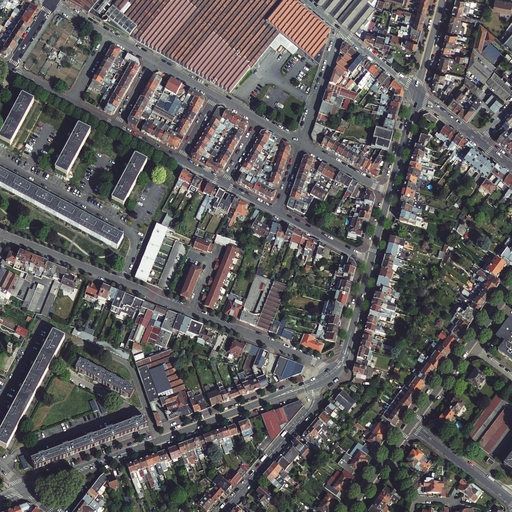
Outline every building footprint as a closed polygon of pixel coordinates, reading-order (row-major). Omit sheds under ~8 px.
[(18,1),(19,0),(13,0),(11,4),(10,7),(9,8),(11,8),(14,10),(16,5),(17,3),(18,1)] [(38,3),(31,0),(25,0),(26,0),(25,0),(21,0),(25,2),(37,10),(39,7),(38,3)] [(65,0),(65,2),(230,95),(244,78),(270,47),(281,35),(292,44),(299,50),(319,67),(330,34),(330,30),(303,8),(293,0),(65,0)] [(318,0),(318,1),(330,11),(338,0),(318,0)] [(352,0),(338,0),(330,11),(338,18),(352,0)] [(352,0),(338,18),(364,40),(370,23),(372,17),(373,15),(377,0),(352,0)] [(377,0),(373,15),(377,16),(382,18),(384,10),(379,8),(381,0),(385,0),(402,5),(403,0),(377,0)] [(474,7),(475,2),(469,0),(455,0),(455,2),(470,6),(469,7),(474,8),(474,7)] [(511,9),(511,1),(504,0),(495,0),(493,9),(511,12),(511,9)] [(25,2),(22,6),(34,14),(37,10),(25,2)] [(427,12),(428,7),(409,2),(407,6),(417,9),(427,12)] [(470,6),(455,2),(454,7),(466,10),(466,11),(468,11),(469,7),(470,6)] [(34,14),(22,6),(19,10),(32,18),(34,14)] [(466,10),(454,7),(452,12),(465,16),(466,11),(466,10)] [(397,13),(414,18),(424,21),(427,12),(417,9),(416,13),(412,12),(411,13),(397,9),(396,13),(397,13)] [(19,10),(17,15),(29,23),(32,18),(19,10)] [(14,19),(26,27),(29,23),(17,15),(14,13),(13,12),(11,14),(13,14),(16,16),(14,19)] [(465,16),(452,12),(451,19),(460,21),(461,19),(465,20),(467,19),(471,20),(471,21),(476,22),(477,19),(465,16)] [(424,21),(414,18),(413,22),(407,20),(406,23),(413,24),(422,27),(424,21)] [(26,27),(14,19),(11,23),(23,31),(26,27)] [(447,31),(461,35),(464,27),(460,26),(462,21),(460,21),(451,19),(447,31)] [(23,31),(11,23),(9,22),(7,21),(6,23),(10,26),(8,28),(20,36),(23,31)] [(504,44),(500,40),(493,33),(481,22),(475,45),(474,47),(481,54),(483,51),(495,63),(494,65),(497,68),(499,65),(500,62),(504,56),(511,62),(511,57),(506,52),(509,48),(504,44)] [(364,40),(369,44),(374,28),(371,27),(373,23),(370,23),(364,40)] [(399,28),(420,34),(422,27),(413,24),(412,27),(402,24),(401,26),(400,26),(400,27),(397,26),(397,28),(399,28)] [(374,47),(375,44),(378,32),(380,26),(377,25),(377,27),(374,27),(374,28),(369,44),(374,47)] [(6,33),(18,40),(20,36),(8,28),(7,31),(3,28),(1,30),(3,31),(6,33)] [(383,48),(386,34),(387,33),(388,29),(384,28),(383,33),(378,32),(375,44),(380,45),(379,48),(383,48)] [(418,41),(420,34),(399,28),(398,32),(406,34),(405,38),(418,41)] [(461,35),(447,31),(445,37),(457,40),(457,38),(467,40),(468,37),(461,35)] [(15,45),(18,40),(6,33),(4,35),(2,34),(1,36),(15,45)] [(395,42),(417,48),(418,41),(405,38),(393,34),(390,43),(394,44),(395,42)] [(0,41),(12,49),(15,45),(1,36),(0,35),(0,38),(0,39),(1,38),(1,39),(0,41)] [(281,35),(270,47),(276,52),(282,46),(294,56),(299,50),(292,44),(281,35)] [(445,37),(444,43),(460,48),(461,46),(460,44),(461,41),(457,40),(445,37)] [(0,48),(9,54),(12,49),(0,41),(0,48)] [(460,48),(444,43),(442,49),(457,53),(460,54),(462,48),(460,48)] [(343,45),(338,58),(343,59),(352,48),(346,44),(343,45)] [(121,57),(124,52),(115,47),(111,48),(110,51),(121,57)] [(511,93),(511,85),(500,75),(495,70),(497,68),(494,65),(481,54),(474,47),(473,51),(471,57),(470,63),(468,68),(485,83),(487,80),(507,99),(511,93)] [(9,54),(0,48),(0,55),(3,57),(7,56),(9,54)] [(343,78),(361,56),(352,48),(343,59),(338,58),(334,71),(343,78)] [(110,51),(107,55),(118,61),(121,57),(110,51)] [(124,61),(128,63),(140,69),(141,67),(139,61),(128,54),(126,58),(125,59),(124,61)] [(105,59),(116,66),(118,61),(107,55),(105,59)] [(452,64),(454,59),(448,57),(440,55),(436,70),(446,72),(449,63),(452,64)] [(365,59),(361,56),(343,78),(348,80),(365,59)] [(120,68),(116,66),(105,59),(102,64),(114,70),(116,68),(119,70),(120,68)] [(354,82),(360,74),(369,63),(365,59),(348,80),(354,82)] [(511,72),(500,62),(499,65),(505,70),(510,75),(511,76),(511,72)] [(140,69),(128,63),(126,67),(137,74),(140,69)] [(369,63),(360,74),(362,76),(359,80),(361,82),(374,67),(369,63)] [(102,64),(100,68),(112,75),(113,72),(117,74),(118,73),(114,70),(102,64)] [(126,67),(124,72),(135,78),(137,74),(126,67)] [(378,70),(374,67),(361,82),(358,85),(361,87),(367,80),(369,82),(378,70)] [(100,68),(97,72),(113,81),(114,79),(115,77),(112,75),(100,68)] [(374,86),(383,75),(378,70),(369,82),(366,85),(368,87),(371,84),(374,86)] [(435,76),(447,79),(449,79),(450,77),(451,77),(451,76),(460,78),(462,76),(446,72),(436,70),(435,76)] [(121,74),(118,73),(117,74),(119,75),(123,78),(132,83),(135,78),(124,72),(123,71),(121,74)] [(334,71),(329,84),(347,91),(353,83),(354,82),(348,80),(343,78),(334,71)] [(113,81),(97,72),(95,77),(106,83),(107,80),(112,83),(113,81)] [(502,73),(500,75),(511,85),(511,76),(510,75),(508,77),(505,74),(504,75),(502,73)] [(383,85),(388,79),(383,75),(374,86),(371,90),(376,94),(376,93),(379,89),(383,85)] [(497,111),(504,102),(496,95),(493,98),(481,88),(466,75),(464,82),(476,93),(478,95),(497,111)] [(151,80),(159,85),(164,88),(166,89),(167,87),(164,85),(165,85),(162,83),(163,82),(166,83),(163,81),(160,79),(153,76),(151,80)] [(435,76),(432,87),(435,88),(439,89),(440,84),(445,85),(447,79),(435,76)] [(110,85),(106,83),(95,77),(92,82),(104,88),(105,85),(109,88),(110,85)] [(132,83),(123,78),(121,82),(129,87),(132,83)] [(111,84),(118,87),(127,92),(129,87),(121,82),(119,84),(115,82),(116,80),(114,79),(113,81),(112,83),(111,84)] [(182,85),(171,79),(168,85),(167,87),(166,89),(165,90),(173,94),(176,96),(182,85)] [(387,91),(394,83),(388,79),(383,85),(386,87),(382,92),(379,89),(376,93),(382,94),(384,95),(386,93),(387,91)] [(158,87),(159,85),(151,80),(148,84),(157,89),(160,91),(163,93),(165,90),(166,89),(164,88),(163,90),(158,87)] [(457,81),(455,81),(447,92),(449,93),(457,81)] [(104,88),(92,82),(90,86),(101,92),(100,92),(105,95),(107,92),(108,90),(104,88)] [(402,90),(394,83),(387,91),(393,96),(394,96),(394,98),(402,100),(403,95),(402,90)] [(114,91),(115,92),(118,87),(111,84),(110,85),(109,88),(111,89),(114,91)] [(146,89),(155,94),(158,96),(161,97),(163,93),(160,91),(159,93),(156,91),(157,89),(148,84),(146,89)] [(329,84),(323,102),(335,107),(338,100),(339,101),(341,97),(353,101),(358,95),(347,91),(329,84)] [(185,87),(182,85),(176,96),(179,98),(181,97),(185,89),(184,89),(185,87)] [(115,92),(124,97),(127,92),(118,87),(115,92)] [(143,93),(156,100),(157,101),(158,102),(161,97),(158,96),(157,98),(153,96),(155,94),(146,89),(143,93)] [(178,111),(180,107),(182,104),(171,97),(173,94),(165,90),(163,93),(161,97),(158,102),(156,106),(154,110),(153,111),(153,112),(163,118),(168,120),(172,122),(173,120),(174,119),(176,116),(178,111)] [(190,90),(188,94),(203,103),(205,101),(203,97),(190,90)] [(114,94),(113,96),(122,101),(124,97),(115,92),(114,91),(113,93),(114,94)] [(456,98),(454,96),(448,105),(453,109),(459,100),(464,93),(461,91),(456,98)] [(122,101),(113,96),(108,93),(107,92),(105,95),(104,97),(119,106),(122,101)] [(155,102),(156,100),(143,93),(141,97),(153,104),(156,106),(158,102),(157,101),(156,103),(155,102)] [(449,93),(443,101),(448,105),(454,96),(449,93)] [(192,102),(201,107),(203,103),(188,94),(185,98),(188,100),(189,97),(193,100),(192,102)] [(402,100),(394,98),(387,96),(384,95),(382,94),(380,100),(400,106),(402,100)] [(34,101),(22,95),(17,106),(16,108),(5,128),(4,129),(0,137),(0,140),(10,146),(34,101)] [(461,102),(459,100),(453,109),(458,112),(466,102),(469,97),(466,95),(461,102)] [(478,95),(475,100),(462,116),(469,121),(482,104),(488,109),(486,111),(492,116),(497,111),(478,95)] [(119,106),(104,97),(101,102),(104,103),(105,101),(109,103),(108,105),(108,106),(116,110),(119,106)] [(138,102),(147,107),(153,111),(154,110),(151,108),(153,104),(141,97),(138,102)] [(475,100),(471,98),(467,103),(466,102),(458,112),(462,116),(475,100)] [(198,112),(201,107),(192,102),(188,100),(187,102),(184,101),(183,103),(198,112)] [(379,107),(399,112),(400,106),(380,100),(379,107)] [(104,103),(101,102),(98,108),(101,110),(103,106),(104,107),(106,104),(104,103)] [(138,102),(136,107),(144,112),(148,114),(151,115),(151,114),(149,113),(150,111),(146,109),(147,107),(138,102)] [(333,119),(337,107),(335,107),(323,102),(317,118),(327,121),(328,117),(333,119)] [(196,116),(198,112),(183,103),(182,104),(180,107),(183,109),(185,106),(188,109),(187,111),(196,116)] [(116,110),(108,106),(106,109),(105,109),(104,111),(111,115),(114,114),(116,110)] [(136,107),(133,112),(148,120),(150,117),(147,116),(143,114),(144,112),(136,107)] [(218,108),(215,112),(223,117),(227,110),(221,107),(218,108)] [(381,110),(380,113),(397,118),(399,112),(379,107),(378,109),(381,110)] [(226,121),(231,113),(227,110),(223,117),(221,121),(225,123),(226,121)] [(181,113),(178,111),(176,116),(180,118),(182,120),(185,115),(181,113)] [(185,115),(194,120),(196,116),(187,111),(185,115)] [(148,120),(133,112),(130,117),(136,121),(145,126),(147,123),(148,120)] [(223,117),(215,112),(212,119),(219,123),(221,121),(223,117)] [(397,118),(380,113),(375,112),(375,115),(377,115),(383,117),(382,120),(384,121),(396,124),(397,118)] [(235,115),(231,113),(226,121),(229,123),(226,127),(228,128),(231,123),(235,115)] [(424,116),(423,118),(434,127),(434,126),(438,121),(430,114),(424,116)] [(191,124),(194,120),(185,115),(182,120),(191,124)] [(235,115),(231,123),(235,126),(240,118),(235,115)] [(133,127),(136,121),(130,117),(128,121),(128,125),(133,127)] [(180,124),(189,129),(191,124),(182,120),(180,118),(178,121),(174,119),(173,120),(175,121),(180,124)] [(233,131),(237,133),(245,120),(240,118),(235,126),(233,129),(233,131)] [(209,123),(221,130),(223,125),(222,125),(219,123),(212,119),(209,123)] [(147,135),(152,137),(159,125),(160,123),(155,120),(152,126),(147,135)] [(161,142),(166,133),(168,130),(165,129),(168,124),(171,125),(172,122),(168,120),(167,122),(164,127),(157,140),(161,142)] [(245,120),(237,133),(242,136),(248,125),(247,122),(245,120)] [(393,134),(396,124),(384,121),(381,131),(393,134)] [(443,125),(438,121),(434,126),(440,130),(443,125)] [(147,135),(152,126),(147,123),(145,126),(142,132),(147,135)] [(221,130),(209,123),(206,128),(218,134),(218,135),(221,130)] [(316,123),(314,128),(323,131),(326,127),(316,123)] [(178,128),(186,133),(189,129),(180,124),(178,128)] [(505,124),(502,127),(504,129),(503,130),(506,132),(497,143),(502,147),(511,135),(507,131),(509,128),(505,124)] [(157,140),(164,127),(163,126),(162,127),(159,125),(152,137),(157,140)] [(453,133),(443,125),(440,130),(435,136),(445,144),(453,133)] [(73,138),(62,158),(61,160),(55,170),(67,176),(90,132),(79,126),(73,136),(73,138)] [(346,129),(339,126),(337,130),(344,134),(346,129)] [(323,131),(320,137),(316,144),(326,149),(334,135),(329,132),(331,129),(326,127),(323,131)] [(184,138),(186,133),(178,128),(175,133),(176,133),(178,134),(181,136),(184,138)] [(215,139),(218,134),(206,128),(204,133),(215,139)] [(312,134),(320,137),(323,131),(314,128),(312,134)] [(388,152),(393,134),(381,131),(376,130),(371,147),(377,149),(382,150),(388,152)] [(161,142),(166,145),(172,134),(173,132),(171,131),(169,135),(166,133),(161,142)] [(237,133),(233,131),(232,133),(227,131),(226,133),(227,134),(240,141),(242,136),(237,133)] [(278,139),(265,132),(261,133),(260,136),(269,141),(270,139),(275,142),(274,143),(275,144),(278,139)] [(166,145),(171,147),(176,138),(178,134),(176,133),(174,135),(172,134),(166,145)] [(218,141),(215,139),(204,133),(201,137),(210,143),(211,140),(215,143),(214,143),(216,144),(215,145),(216,146),(219,141),(218,141)] [(458,137),(453,133),(445,144),(442,148),(443,149),(444,148),(446,149),(450,143),(452,144),(458,137)] [(511,133),(511,135),(502,147),(507,151),(511,143),(511,133)] [(240,141),(227,134),(225,139),(228,140),(237,145),(240,141)] [(313,142),(316,144),(320,137),(312,134),(311,136),(313,142)] [(336,135),(334,134),(334,135),(326,149),(331,152),(337,141),(338,140),(335,138),(336,135)] [(176,138),(171,147),(174,149),(178,148),(184,138),(181,136),(179,140),(176,138)] [(269,141),(260,136),(257,140),(266,145),(269,141)] [(431,139),(426,137),(421,136),(418,147),(425,149),(433,138),(432,137),(431,139)] [(199,142),(207,147),(210,143),(201,137),(199,142)] [(449,149),(454,153),(463,140),(458,137),(452,144),(449,149)] [(274,146),(276,147),(277,143),(281,146),(280,148),(290,152),(291,149),(289,146),(278,139),(275,144),(274,145),(274,146)] [(225,145),(234,150),(237,145),(228,140),(225,145)] [(272,149),(266,145),(257,140),(255,145),(266,151),(268,148),(270,149),(268,153),(270,154),(270,152),(271,151),(272,149)] [(463,140),(454,153),(448,160),(450,161),(454,158),(456,160),(468,144),(463,140)] [(337,141),(331,152),(336,155),(342,144),(337,141)] [(207,147),(199,142),(196,147),(202,150),(203,148),(207,150),(206,152),(211,155),(213,152),(214,151),(211,149),(207,147)] [(347,146),(342,144),(336,155),(341,158),(347,146)] [(468,144),(456,160),(454,162),(456,164),(458,161),(462,164),(463,164),(471,152),(474,149),(468,144)] [(232,155),(234,150),(225,145),(223,150),(232,155)] [(264,156),(266,151),(255,145),(252,150),(264,156)] [(345,160),(352,148),(348,145),(347,146),(341,158),(345,160)] [(430,150),(425,149),(418,147),(416,146),(414,152),(428,156),(430,150)] [(211,155),(206,152),(202,150),(196,147),(193,151),(202,156),(204,158),(208,160),(210,157),(211,155)] [(290,152),(280,148),(279,153),(288,157),(290,152)] [(353,148),(352,148),(345,160),(350,163),(357,150),(353,148)] [(232,155),(223,150),(222,152),(220,154),(229,159),(232,155)] [(264,156),(252,150),(249,154),(258,159),(261,161),(262,161),(263,159),(264,160),(263,162),(265,163),(266,160),(267,158),(266,157),(264,156)] [(350,163),(355,166),(363,152),(360,150),(359,151),(357,150),(350,163)] [(386,158),(388,152),(382,150),(380,153),(379,156),(386,158)] [(202,156),(193,151),(191,155),(192,159),(198,162),(202,156)] [(364,152),(363,152),(355,166),(360,168),(365,160),(363,159),(365,154),(363,153),(364,152)] [(428,156),(414,152),(412,158),(429,163),(431,157),(428,156)] [(471,169),(479,158),(471,152),(463,164),(467,167),(471,169)] [(286,162),(288,157),(279,153),(277,159),(286,162)] [(229,159),(220,154),(218,159),(226,164),(229,159)] [(249,154),(247,159),(256,164),(258,159),(249,154)] [(112,200),(123,207),(147,162),(136,156),(130,167),(129,168),(118,188),(117,190),(112,200)] [(304,157),(303,160),(315,164),(316,160),(308,156),(304,157)] [(364,171),(372,157),(371,157),(370,158),(367,156),(365,160),(360,168),(364,171)] [(277,159),(273,157),(272,162),(285,167),(286,162),(277,159)] [(364,171),(369,173),(376,161),(373,159),(374,158),(372,157),(364,171)] [(430,163),(429,163),(412,158),(411,164),(431,170),(432,166),(430,166),(430,163)] [(487,164),(479,158),(471,169),(475,173),(475,172),(478,175),(487,164)] [(224,169),(226,164),(218,159),(215,164),(224,169)] [(247,159),(244,163),(253,168),(256,164),(247,159)] [(376,161),(369,173),(376,177),(378,177),(379,174),(379,172),(379,170),(377,169),(379,165),(381,161),(377,159),(376,161)] [(303,160),(301,165),(314,169),(315,165),(315,164),(303,160)] [(285,167),(272,162),(271,167),(283,172),(285,167)] [(253,168),(244,163),(241,168),(250,173),(254,175),(256,173),(254,172),(255,170),(253,168)] [(223,170),(224,169),(215,164),(212,170),(217,172),(223,170)] [(261,167),(258,165),(256,164),(253,168),(255,170),(258,171),(259,172),(261,169),(262,168),(261,167)] [(321,166),(318,171),(316,175),(313,180),(316,181),(318,177),(320,178),(322,175),(326,167),(322,164),(321,166)] [(431,170),(411,164),(409,170),(420,173),(421,169),(428,172),(431,172),(432,170),(431,170)] [(487,164),(478,175),(475,179),(476,180),(475,180),(476,181),(480,177),(485,181),(494,170),(487,164)] [(314,169),(301,165),(300,170),(312,174),(314,169)] [(492,176),(495,179),(502,170),(497,166),(494,170),(485,181),(482,185),(487,189),(491,185),(488,182),(492,176)] [(268,172),(281,177),(283,172),(271,167),(270,167),(268,172)] [(331,169),(326,167),(322,175),(326,178),(331,169)] [(242,175),(238,183),(243,186),(250,173),(241,168),(241,169),(244,171),(242,175)] [(335,172),(331,169),(326,178),(324,180),(329,183),(335,172)] [(312,174),(300,170),(298,175),(311,179),(312,177),(313,177),(312,179),(313,180),(316,175),(315,175),(312,174)] [(420,173),(409,170),(407,177),(416,179),(427,182),(428,175),(427,175),(420,173)] [(480,188),(490,196),(500,183),(507,174),(502,170),(495,179),(491,185),(487,189),(482,185),(480,188)] [(0,186),(117,249),(123,238),(114,233),(101,226),(92,221),(79,214),(69,209),(57,202),(48,197),(35,190),(25,185),(12,178),(3,173),(0,171),(0,186)] [(181,188),(184,183),(189,174),(183,171),(176,185),(181,188)] [(267,177),(268,177),(280,182),(281,177),(268,172),(267,177)] [(335,172),(329,183),(328,184),(331,185),(332,183),(332,182),(335,183),(340,174),(335,172)] [(254,175),(250,173),(243,186),(248,189),(253,180),(254,178),(255,176),(254,175)] [(15,174),(12,178),(25,185),(28,181),(15,174)] [(189,174),(184,183),(188,185),(186,188),(189,190),(196,178),(189,174)] [(255,182),(253,180),(248,189),(253,191),(259,181),(259,180),(260,179),(261,177),(259,176),(260,175),(258,174),(257,177),(258,177),(255,182)] [(340,174),(335,183),(331,190),(329,194),(332,195),(334,191),(338,193),(340,189),(338,188),(339,185),(348,190),(353,182),(340,174)] [(507,193),(511,186),(511,178),(507,174),(500,183),(504,186),(502,189),(507,193)] [(311,179),(298,175),(296,179),(306,183),(310,184),(311,179)] [(321,185),(324,180),(326,178),(322,175),(320,178),(319,180),(318,182),(317,183),(321,185)] [(280,182),(268,177),(267,180),(270,181),(269,184),(271,184),(274,185),(278,187),(280,182)] [(407,177),(405,184),(420,188),(425,189),(427,182),(416,179),(407,177)] [(202,181),(196,178),(189,190),(196,194),(198,190),(202,181)] [(214,188),(202,181),(198,190),(208,195),(201,208),(197,218),(201,220),(208,203),(213,190),(214,188)] [(253,191),(258,194),(264,184),(259,181),(253,191)] [(348,195),(351,196),(358,184),(353,182),(348,190),(341,203),(343,203),(346,198),(346,199),(348,195)] [(264,184),(258,194),(263,197),(268,187),(269,185),(269,184),(268,183),(267,185),(264,184)] [(315,187),(329,194),(331,190),(326,188),(321,185),(317,183),(317,184),(316,186),(315,187)] [(293,189),(305,193),(307,188),(304,187),(295,184),(293,189)] [(355,199),(362,187),(358,184),(351,196),(350,198),(355,199)] [(405,184),(403,190),(418,194),(420,188),(405,184)] [(274,199),(278,187),(274,185),(273,187),(274,187),(273,189),(267,199),(270,201),(274,199)] [(37,186),(35,190),(48,197),(50,193),(37,186)] [(511,192),(511,186),(507,193),(503,199),(505,201),(508,198),(507,197),(509,197),(511,192)] [(267,199),(273,189),(268,187),(263,197),(267,199)] [(308,201),(307,202),(306,204),(305,204),(299,202),(290,198),(287,207),(294,210),(295,209),(302,213),(303,213),(304,214),(305,214),(306,213),(307,212),(314,198),(324,203),(329,194),(315,187),(313,190),(313,192),(308,199),(308,201)] [(293,189),(291,194),(301,197),(304,198),(306,193),(305,193),(293,189)] [(373,193),(366,189),(363,194),(363,196),(364,196),(361,201),(373,204),(375,198),(373,193)] [(213,190),(208,203),(212,205),(215,199),(218,193),(213,190)] [(219,190),(218,193),(215,199),(218,200),(216,204),(216,203),(213,208),(215,209),(213,211),(215,212),(216,210),(221,200),(222,199),(225,193),(219,190)] [(418,194),(403,190),(401,199),(406,200),(416,203),(418,194)] [(301,197),(291,194),(290,198),(299,202),(301,197)] [(235,199),(229,196),(226,201),(226,202),(221,200),(216,210),(227,216),(231,208),(235,199)] [(59,198),(57,202),(69,209),(72,205),(59,198)] [(241,202),(235,199),(231,208),(233,209),(231,213),(232,214),(228,223),(229,224),(241,202)] [(417,209),(419,203),(416,203),(406,200),(401,199),(399,205),(403,206),(417,209)] [(372,210),(373,204),(361,201),(356,200),(355,206),(359,207),(372,210)] [(248,206),(241,202),(229,224),(228,226),(231,227),(237,215),(237,214),(237,213),(244,217),(246,213),(244,212),(246,209),(247,209),(248,208),(247,207),(248,206)] [(403,206),(401,213),(417,217),(422,219),(424,211),(417,209),(403,206)] [(372,210),(359,207),(358,209),(356,209),(354,209),(353,212),(361,214),(370,216),(372,210)] [(81,210),(79,214),(92,221),(94,217),(81,210)] [(256,220),(260,212),(256,210),(252,218),(256,220)] [(417,218),(417,217),(401,213),(399,220),(416,225),(417,221),(416,221),(417,218)] [(350,217),(352,218),(363,221),(368,222),(370,216),(361,214),(360,216),(355,215),(355,216),(351,215),(350,217)] [(469,222),(471,220),(463,214),(462,216),(469,222)] [(363,221),(352,218),(347,238),(356,240),(358,236),(361,236),(362,230),(360,230),(363,221)] [(271,229),(255,221),(250,231),(267,240),(271,229)] [(103,222),(101,226),(114,233),(116,228),(103,222)] [(161,226),(156,224),(135,278),(146,282),(167,229),(161,226)] [(272,234),(277,236),(280,227),(273,225),(271,229),(267,240),(266,242),(269,243),(272,234)] [(284,229),(280,227),(277,236),(276,237),(281,239),(277,249),(281,250),(284,241),(289,228),(285,226),(284,229)] [(458,228),(453,227),(449,241),(452,241),(453,238),(455,235),(456,235),(457,232),(458,228)] [(294,231),(289,228),(284,241),(290,243),(294,231)] [(303,235),(294,231),(290,243),(300,247),(303,235)] [(236,250),(238,246),(230,243),(231,240),(223,237),(217,235),(215,242),(228,247),(221,264),(217,263),(214,270),(219,271),(215,280),(211,278),(208,285),(213,287),(209,295),(205,293),(202,300),(206,302),(205,306),(214,310),(238,251),(236,250)] [(304,252),(309,238),(303,235),(300,247),(298,250),(296,257),(298,258),(300,254),(303,255),(304,252)] [(202,251),(206,241),(197,238),(194,237),(191,244),(194,246),(194,247),(202,251)] [(314,241),(309,238),(304,252),(307,253),(307,251),(311,252),(314,241)] [(388,244),(400,248),(407,250),(409,243),(390,238),(388,244)] [(211,243),(206,241),(202,251),(207,253),(208,251),(211,253),(214,245),(211,243)] [(314,241),(311,252),(310,256),(312,257),(313,254),(317,255),(320,244),(314,241)] [(326,247),(320,244),(317,255),(314,263),(315,264),(316,261),(318,261),(320,257),(322,257),(326,247)] [(400,248),(388,244),(385,257),(394,259),(395,258),(395,259),(396,258),(397,256),(396,255),(396,254),(397,254),(398,254),(400,248)] [(326,247),(322,257),(321,261),(326,263),(330,250),(326,247)] [(511,252),(507,249),(501,257),(511,265),(511,252)] [(18,256),(17,260),(20,262),(19,265),(26,268),(27,265),(30,266),(34,258),(20,252),(18,256)] [(17,260),(18,256),(10,253),(6,262),(15,266),(17,260)] [(385,257),(383,263),(397,267),(398,267),(399,264),(405,265),(405,262),(394,259),(385,257)] [(48,264),(34,258),(30,266),(34,268),(32,271),(40,274),(41,271),(44,272),(48,264)] [(344,268),(355,271),(356,267),(353,262),(347,259),(344,268)] [(501,274),(506,267),(496,259),(493,263),(492,262),(491,263),(489,265),(501,274)] [(397,267),(383,263),(382,269),(392,272),(396,273),(397,267)] [(66,271),(48,264),(44,272),(43,276),(49,279),(50,276),(52,276),(55,277),(57,278),(56,282),(61,284),(66,271)] [(496,281),(501,274),(489,265),(487,267),(488,268),(488,269),(485,273),(496,281)] [(192,266),(180,296),(183,297),(195,267),(192,266)] [(353,278),(355,271),(344,268),(340,267),(340,266),(338,274),(353,278)] [(0,288),(10,294),(19,277),(0,267),(0,288)] [(200,269),(195,267),(183,297),(188,299),(189,295),(191,296),(193,292),(194,289),(192,288),(195,281),(197,282),(200,274),(198,273),(200,269)] [(496,281),(485,273),(483,275),(473,268),(471,271),(474,274),(496,289),(500,283),(496,281)] [(392,272),(382,269),(380,274),(381,274),(382,275),(381,278),(390,281),(392,272)] [(265,273),(257,270),(255,276),(263,278),(264,275),(265,273)] [(66,271),(61,284),(74,290),(78,281),(69,277),(71,273),(66,271)] [(335,273),(333,281),(351,285),(353,278),(338,274),(335,273)] [(33,276),(27,274),(24,280),(30,283),(33,276)] [(478,286),(491,295),(496,289),(474,274),(473,276),(477,279),(476,280),(480,283),(478,286)] [(274,321),(278,312),(288,287),(266,280),(263,278),(255,276),(253,283),(259,289),(264,291),(271,291),(269,295),(268,298),(267,302),(265,305),(264,309),(262,312),(261,316),(256,327),(269,332),(272,325),(274,321)] [(24,280),(19,277),(10,294),(17,297),(24,280)] [(387,290),(390,281),(381,278),(379,278),(377,287),(380,288),(387,290)] [(333,281),(332,280),(330,291),(337,293),(348,296),(351,285),(333,281)] [(55,281),(42,315),(48,317),(61,284),(56,282),(55,281)] [(98,300),(103,287),(98,285),(97,287),(89,283),(84,294),(85,294),(84,297),(85,299),(91,301),(93,298),(98,300)] [(30,289),(25,301),(31,304),(29,309),(34,312),(44,287),(39,284),(38,286),(35,284),(32,290),(30,289)] [(488,300),(491,295),(478,286),(477,285),(475,288),(478,290),(476,292),(488,300)] [(107,301),(111,289),(103,286),(103,287),(98,300),(100,301),(102,301),(101,303),(105,305),(107,301)] [(0,288),(0,295),(8,300),(10,294),(0,288)] [(378,295),(385,297),(389,298),(390,295),(396,297),(398,293),(387,290),(380,288),(380,291),(378,291),(378,292),(378,294),(379,295),(378,295)] [(118,292),(111,289),(107,301),(110,302),(111,300),(114,301),(118,292)] [(474,302),(472,304),(480,310),(485,304),(470,294),(465,290),(463,293),(474,302)] [(485,304),(488,300),(476,292),(475,293),(472,291),(470,294),(485,304)] [(114,301),(112,308),(119,310),(125,295),(118,292),(114,301)] [(348,296),(337,293),(335,299),(332,298),(331,304),(345,308),(348,296)] [(375,294),(373,300),(385,304),(387,298),(385,298),(385,297),(378,295),(375,294)] [(121,313),(128,316),(135,299),(125,295),(119,310),(118,311),(117,316),(119,317),(121,313)] [(139,314),(144,303),(135,299),(128,316),(131,317),(133,313),(137,315),(138,313),(139,314)] [(385,304),(373,300),(371,306),(387,311),(388,309),(395,311),(397,307),(385,304)] [(480,310),(472,304),(467,300),(466,302),(467,303),(466,304),(468,305),(466,307),(468,309),(477,315),(480,310)] [(144,303),(139,314),(133,329),(128,341),(136,344),(137,345),(138,344),(140,345),(141,344),(155,307),(144,303)] [(225,314),(240,320),(244,308),(230,303),(225,314)] [(341,321),(345,308),(331,304),(328,303),(325,317),(327,317),(341,321)] [(387,311),(371,306),(370,312),(384,316),(385,314),(390,315),(389,316),(394,317),(396,313),(395,313),(387,311)] [(144,345),(154,347),(155,344),(168,312),(155,307),(141,344),(144,345)] [(240,320),(256,327),(261,316),(256,316),(254,316),(250,314),(249,312),(244,308),(240,320)] [(464,314),(459,310),(453,317),(456,319),(468,327),(477,315),(468,309),(466,309),(465,311),(465,313),(464,314)] [(166,347),(171,335),(173,330),(179,316),(168,312),(155,344),(166,348),(166,347)] [(370,312),(368,318),(378,321),(379,319),(386,321),(387,317),(384,316),(370,312)] [(179,333),(185,319),(179,316),(173,330),(179,333)] [(339,329),(341,321),(327,317),(325,322),(329,323),(328,326),(339,329)] [(464,332),(468,327),(456,319),(453,317),(450,322),(456,327),(464,332)] [(366,325),(385,330),(386,326),(383,325),(378,323),(378,321),(368,318),(366,325)] [(191,321),(185,319),(179,333),(186,335),(187,333),(191,321)] [(511,320),(510,319),(504,327),(502,329),(496,337),(504,343),(505,344),(507,341),(508,342),(510,343),(511,340),(511,320)] [(203,326),(191,321),(187,333),(198,338),(203,326)] [(281,324),(274,321),(272,325),(276,326),(273,334),(276,335),(281,324)] [(281,324),(276,335),(281,337),(287,323),(282,321),(281,324)] [(337,337),(339,329),(328,326),(323,325),(321,332),(323,333),(337,337)] [(388,331),(385,330),(366,325),(364,333),(374,336),(376,332),(387,335),(388,331)] [(18,326),(15,331),(15,332),(22,336),(25,338),(28,331),(18,326)] [(206,328),(203,326),(198,338),(198,339),(206,342),(206,343),(210,345),(214,336),(204,332),(206,328)] [(451,339),(457,343),(464,332),(456,327),(449,337),(451,339)] [(132,353),(75,328),(72,334),(130,360),(132,353)] [(36,366),(25,386),(24,388),(13,408),(12,410),(2,430),(1,432),(0,433),(0,445),(6,449),(65,338),(54,332),(48,342),(47,344),(37,364),(36,366)] [(442,348),(448,353),(452,349),(457,343),(451,339),(449,337),(442,332),(438,337),(446,343),(442,348)] [(337,337),(323,333),(322,336),(321,335),(320,336),(311,334),(311,336),(314,337),(335,343),(337,337)] [(373,341),(374,336),(364,333),(362,343),(382,348),(385,349),(386,346),(382,345),(382,343),(373,341)] [(313,341),(314,337),(311,336),(305,334),(301,345),(320,353),(323,345),(313,341)] [(177,338),(171,335),(166,347),(172,350),(177,338)] [(134,349),(136,344),(128,341),(125,348),(133,351),(134,349)] [(243,351),(245,347),(237,343),(237,342),(235,341),(234,342),(229,352),(241,357),(243,351)] [(381,351),(382,348),(362,343),(360,349),(373,352),(373,353),(374,349),(381,351)] [(435,352),(444,359),(448,353),(442,348),(439,346),(434,343),(430,349),(435,352)] [(511,348),(505,344),(504,343),(498,351),(511,361),(511,348)] [(245,347),(243,351),(249,353),(252,346),(246,344),(245,347)] [(260,349),(252,346),(249,353),(257,357),(260,349)] [(146,359),(159,354),(158,350),(154,352),(152,348),(143,352),(146,359)] [(189,410),(193,409),(190,402),(187,393),(178,370),(170,349),(159,354),(146,359),(143,352),(134,355),(150,404),(159,400),(162,406),(165,405),(169,404),(172,411),(168,413),(165,414),(165,415),(166,415),(168,421),(181,416),(182,418),(190,415),(189,410)] [(269,353),(260,349),(257,357),(253,365),(257,367),(262,369),(269,353)] [(360,349),(356,364),(367,367),(369,361),(370,362),(373,352),(360,349)] [(218,353),(212,351),(208,361),(215,362),(218,353)] [(433,355),(430,359),(439,366),(444,359),(435,352),(433,355)] [(14,359),(4,354),(0,362),(0,375),(4,378),(14,359)] [(425,362),(434,369),(436,370),(439,366),(430,359),(426,356),(424,358),(419,354),(417,357),(425,362)] [(304,367),(280,357),(275,369),(277,375),(280,382),(300,375),(304,367)] [(426,367),(420,374),(427,379),(434,369),(425,362),(417,357),(415,359),(420,363),(426,367)] [(127,396),(130,398),(134,389),(131,387),(131,386),(126,384),(126,385),(115,380),(116,379),(111,376),(110,377),(103,374),(104,373),(99,371),(98,372),(88,367),(89,365),(84,363),(83,364),(79,362),(75,371),(79,373),(78,374),(80,375),(80,374),(84,376),(84,375),(94,380),(94,381),(96,382),(99,383),(106,386),(106,387),(107,388),(108,387),(111,389),(121,394),(121,395),(123,396),(123,395),(126,397),(127,396)] [(414,370),(420,374),(426,367),(420,363),(414,370)] [(374,369),(367,367),(356,364),(353,373),(371,378),(374,369)] [(252,368),(255,375),(257,380),(260,389),(268,386),(265,377),(260,378),(256,369),(257,367),(253,365),(252,368)] [(482,374),(475,369),(472,373),(470,376),(467,380),(478,388),(480,384),(482,384),(485,381),(486,380),(485,378),(486,376),(482,373),(482,374)] [(420,374),(414,370),(412,371),(415,373),(412,376),(416,378),(425,385),(428,381),(427,379),(420,374)] [(252,393),(247,378),(244,372),(241,373),(245,384),(242,385),(243,386),(246,395),(252,393)] [(255,375),(247,378),(252,393),(260,389),(257,380),(255,375)] [(240,397),(246,395),(243,386),(240,386),(237,377),(233,378),(235,384),(240,397)] [(416,378),(408,388),(418,395),(425,385),(416,378)] [(217,383),(218,387),(223,401),(224,403),(231,400),(228,391),(225,392),(222,385),(221,385),(220,382),(217,383)] [(228,391),(231,400),(240,397),(235,384),(226,387),(228,391)] [(401,391),(414,400),(418,395),(408,388),(404,385),(402,387),(402,388),(401,391)] [(503,385),(497,394),(503,398),(509,390),(503,385)] [(223,401),(218,387),(213,389),(215,393),(207,396),(212,407),(219,405),(219,403),(223,401)] [(410,405),(414,400),(401,391),(397,396),(410,405)] [(190,402),(193,409),(195,414),(201,411),(197,401),(196,399),(194,400),(191,393),(189,394),(189,392),(187,393),(190,402)] [(344,393),(335,405),(337,406),(339,408),(341,405),(345,408),(352,400),(344,393)] [(406,410),(410,405),(397,396),(393,401),(406,410)] [(452,404),(448,410),(454,415),(456,416),(464,405),(464,404),(461,401),(461,402),(455,398),(451,403),(452,404)] [(203,399),(197,401),(201,411),(207,409),(203,399)] [(390,406),(403,415),(406,410),(393,401),(390,406)] [(301,402),(261,416),(267,429),(269,435),(272,443),(304,407),(301,402)] [(399,421),(403,415),(390,406),(387,404),(383,409),(386,411),(399,421)] [(339,408),(337,406),(335,409),(330,405),(325,411),(334,419),(338,415),(337,414),(341,410),(339,408)] [(442,431),(454,415),(448,410),(442,417),(441,416),(438,421),(435,425),(442,431)] [(395,426),(399,421),(386,411),(382,416),(385,418),(391,423),(395,426)] [(334,422),(323,413),(320,418),(331,427),(332,426),(331,425),(334,422)] [(157,414),(153,415),(157,428),(162,426),(157,414)] [(141,429),(148,426),(145,417),(137,420),(137,419),(131,421),(132,422),(113,429),(113,428),(108,430),(108,431),(93,437),(92,436),(87,438),(88,439),(68,446),(68,445),(63,447),(63,448),(44,455),(44,454),(39,456),(39,457),(31,460),(35,469),(42,466),(43,467),(45,466),(48,465),(48,464),(67,457),(67,458),(69,457),(72,456),(72,455),(91,448),(91,449),(93,448),(96,447),(96,446),(111,440),(112,441),(114,441),(114,440),(117,439),(117,438),(135,431),(136,432),(138,432),(138,431),(141,430),(141,429)] [(382,421),(372,434),(381,441),(384,436),(382,435),(384,433),(385,433),(387,431),(387,430),(386,429),(391,423),(385,418),(382,421)] [(310,428),(318,435),(322,438),(329,430),(317,419),(310,428)] [(370,428),(359,420),(357,423),(357,424),(365,429),(368,431),(370,428)] [(238,425),(242,433),(243,438),(253,434),(248,421),(238,425)] [(354,421),(346,431),(349,434),(355,427),(357,424),(357,423),(354,421)] [(227,429),(230,438),(242,433),(238,425),(227,429)] [(318,435),(310,428),(306,433),(322,447),(324,445),(319,440),(320,440),(316,437),(318,435)] [(221,431),(228,450),(229,452),(231,451),(230,448),(231,448),(229,442),(231,442),(230,438),(227,429),(221,431)] [(226,450),(228,450),(221,431),(215,433),(218,441),(220,446),(223,445),(224,448),(225,448),(226,450)] [(372,434),(368,431),(367,432),(365,435),(368,437),(366,440),(371,443),(369,446),(366,444),(364,447),(369,451),(372,453),(376,447),(374,445),(375,443),(378,445),(381,441),(372,434)] [(218,441),(215,433),(203,438),(206,446),(218,441)] [(322,447),(306,433),(303,436),(304,436),(302,438),(311,446),(312,444),(318,448),(319,446),(322,448),(322,447)] [(296,451),(304,458),(305,457),(303,455),(308,449),(305,447),(304,448),(302,446),(304,443),(298,437),(291,444),(294,446),(292,448),(296,451)] [(210,455),(206,446),(203,438),(198,439),(202,449),(205,457),(210,455)] [(198,439),(193,441),(198,455),(199,456),(202,455),(200,449),(202,449),(198,439)] [(268,448),(265,439),(258,447),(257,448),(263,454),(268,448)] [(188,443),(195,462),(198,461),(197,456),(198,455),(193,441),(188,443)] [(190,464),(195,462),(188,443),(183,445),(190,464)] [(355,451),(358,453),(359,454),(360,453),(365,457),(367,455),(361,451),(364,447),(359,444),(355,451)] [(183,445),(178,447),(183,460),(185,466),(190,464),(183,445)] [(292,448),(290,446),(283,454),(281,456),(287,461),(296,451),(292,448)] [(183,460),(178,447),(168,451),(172,460),(172,461),(181,458),(182,461),(183,460)] [(410,456),(428,469),(434,462),(438,457),(435,454),(427,464),(423,462),(426,458),(415,449),(410,456)] [(169,461),(172,460),(168,451),(157,455),(162,469),(164,468),(162,463),(169,460),(169,461)] [(353,454),(351,457),(363,466),(366,461),(363,459),(365,457),(360,453),(359,454),(358,453),(356,456),(353,454)] [(162,469),(157,455),(151,457),(154,466),(156,465),(160,474),(162,473),(162,474),(161,475),(164,481),(166,480),(162,469)] [(360,470),(363,466),(351,457),(348,455),(340,466),(345,469),(352,475),(357,468),(360,470)] [(281,456),(274,464),(280,469),(288,475),(290,473),(286,470),(291,465),(287,461),(281,456)] [(421,469),(426,472),(428,469),(410,456),(407,460),(409,463),(408,465),(418,472),(421,469)] [(151,457),(145,459),(154,486),(156,491),(158,490),(157,487),(159,486),(154,473),(156,472),(154,466),(151,457)] [(154,486),(145,459),(139,462),(144,476),(147,475),(152,489),(153,489),(154,491),(156,491),(154,486)] [(144,476),(139,462),(133,464),(136,472),(139,479),(139,481),(143,479),(144,482),(146,481),(144,476)] [(303,471),(301,474),(306,477),(313,468),(306,462),(301,469),(303,471)] [(251,468),(244,463),(242,465),(249,471),(251,468)] [(127,466),(137,493),(140,492),(137,485),(138,484),(137,480),(139,479),(136,472),(133,464),(127,466)] [(280,469),(274,464),(270,468),(279,476),(284,480),(288,475),(280,469)] [(240,468),(246,473),(249,471),(242,465),(240,467),(240,468)] [(242,478),(246,473),(240,468),(236,472),(242,478)] [(277,477),(279,476),(270,468),(267,473),(283,487),(285,484),(277,477)] [(353,480),(355,477),(352,475),(345,469),(343,472),(353,480)] [(216,471),(213,473),(220,479),(219,480),(221,482),(218,486),(226,492),(231,486),(223,479),(224,478),(216,471)] [(281,489),(283,487),(267,473),(263,477),(275,487),(276,485),(281,489)] [(99,479),(91,489),(97,494),(105,484),(107,482),(106,480),(104,474),(99,479)] [(343,475),(338,482),(347,488),(350,484),(347,482),(349,480),(343,475)] [(115,477),(106,480),(107,482),(110,491),(118,488),(115,477)] [(433,483),(433,493),(441,494),(441,498),(446,498),(447,478),(443,477),(443,483),(433,483)] [(412,488),(421,478),(414,478),(410,483),(412,488)] [(464,494),(470,486),(464,481),(463,479),(462,480),(461,479),(455,488),(464,494)] [(328,490),(333,494),(339,498),(342,495),(339,493),(341,490),(343,492),(347,488),(338,482),(336,480),(328,490)] [(433,493),(433,483),(424,483),(424,487),(426,487),(426,493),(433,493)] [(470,486),(464,494),(476,503),(480,498),(475,495),(478,492),(470,486)] [(225,493),(217,487),(207,499),(214,505),(225,493)] [(386,488),(382,494),(390,500),(394,503),(396,505),(402,497),(398,495),(399,494),(397,492),(396,493),(395,492),(392,490),(391,491),(386,488)] [(97,494),(91,489),(86,495),(94,501),(99,504),(102,500),(105,503),(107,501),(97,494)] [(272,499),(262,489),(261,490),(260,489),(258,491),(258,493),(258,494),(260,495),(257,499),(265,507),(272,499)] [(377,500),(388,507),(388,506),(387,505),(390,500),(382,494),(377,500)] [(82,501),(94,510),(96,507),(92,504),(94,501),(86,495),(82,501)] [(131,495),(124,498),(127,506),(134,503),(131,495)] [(319,508),(317,511),(328,511),(332,508),(323,502),(321,500),(316,497),(314,496),(312,498),(319,503),(317,506),(319,508)] [(328,496),(323,502),(332,508),(335,504),(332,502),(334,500),(328,496)] [(206,499),(199,507),(205,511),(208,511),(214,505),(207,499),(206,499)] [(373,505),(381,511),(387,511),(390,509),(388,507),(377,500),(373,505)] [(95,511),(96,511),(94,510),(82,501),(73,511),(95,511)] [(19,511),(30,511),(35,508),(32,505),(26,503),(17,507),(19,511)]
